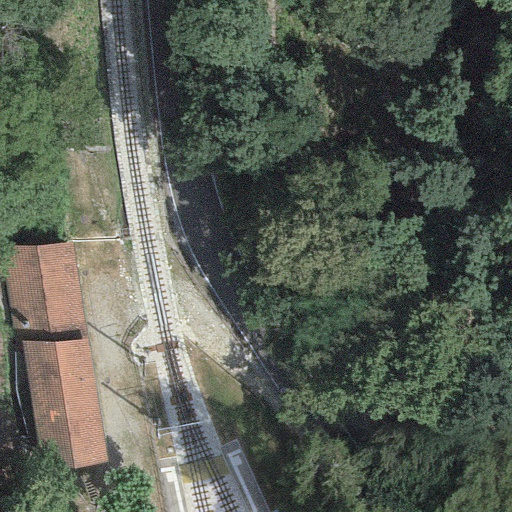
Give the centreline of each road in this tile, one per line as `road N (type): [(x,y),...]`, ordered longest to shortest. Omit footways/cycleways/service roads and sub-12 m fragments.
road 1 (unclassified): [(376,511),(313,420),(203,227),(180,129),(167,0)]
road 2 (track): [(265,0),(262,79),(286,227),(360,439),(357,476)]
